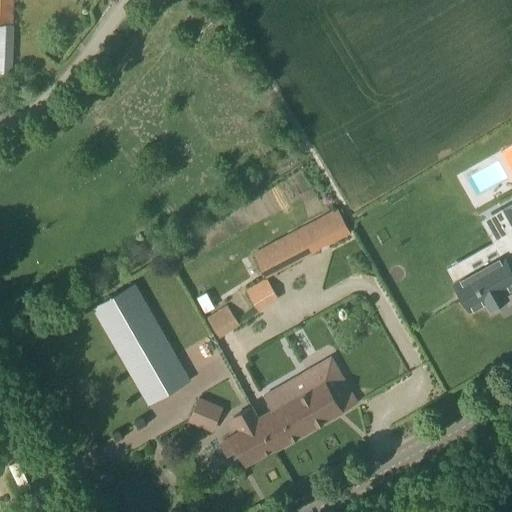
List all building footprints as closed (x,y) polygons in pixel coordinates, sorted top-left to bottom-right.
[(0,0),(0,23),(12,24),(12,0),(0,0)] [(0,71),(10,72),(11,49),(0,48),(0,71)] [(511,127),(511,126),(470,152),(484,174),(505,161),(511,171),(511,170),(511,127)] [(453,165),(420,180),(431,203),(463,188),(453,165)] [(497,215),(509,238),(511,236),(511,204),(506,208),(507,209),(497,215)] [(266,274),(349,230),(338,208),(255,252),(266,274)] [(504,253),(455,280),(470,308),(486,299),(489,305),(507,295),(506,293),(511,289),(511,252),(506,256),(504,253)] [(263,278),(260,276),(240,286),(252,309),(274,298),(263,278)] [(148,404),(190,380),(134,283),(92,307),(148,404)] [(220,308),(208,316),(220,336),(229,330),(239,324),(230,309),(227,303),(220,308)] [(276,449),(357,403),(331,358),(264,396),(271,410),(258,417),(276,449)] [(198,396),(188,420),(197,424),(207,400),(198,396)] [(257,418),(251,406),(233,417),(241,430),(230,436),(231,438),(220,444),(227,455),(237,449),(246,464),(274,447),(275,449),(276,449),(258,417),(257,418)]
